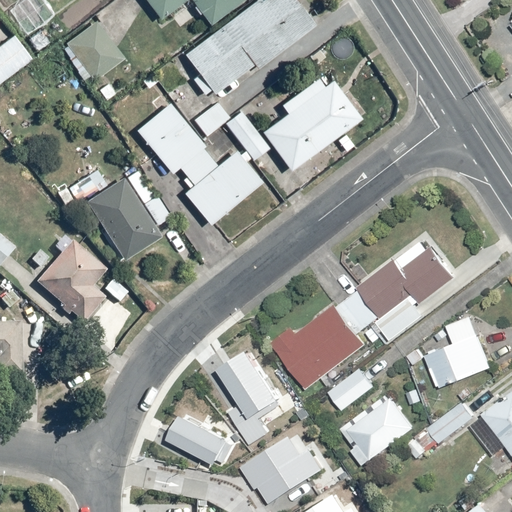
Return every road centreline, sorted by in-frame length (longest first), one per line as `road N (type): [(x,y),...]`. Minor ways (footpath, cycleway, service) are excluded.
road 1 (residential): [(104,455),(120,405),(165,341),(463,110)]
road 2 (residential): [(392,0),(463,110)]
